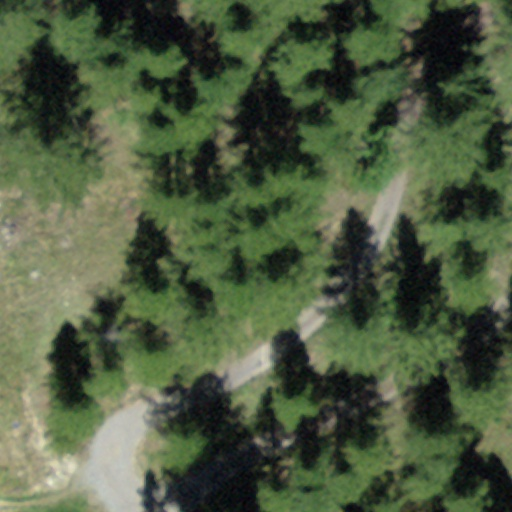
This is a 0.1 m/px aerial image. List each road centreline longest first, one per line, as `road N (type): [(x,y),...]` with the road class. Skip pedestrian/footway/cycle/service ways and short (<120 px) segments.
road 1 (track): [(83,470),(115,433),(282,353),(376,237),(414,96),(459,33),(502,0)]
road 2 (track): [(511,299),(495,321),(425,366),(204,470),(155,485),(83,470)]
